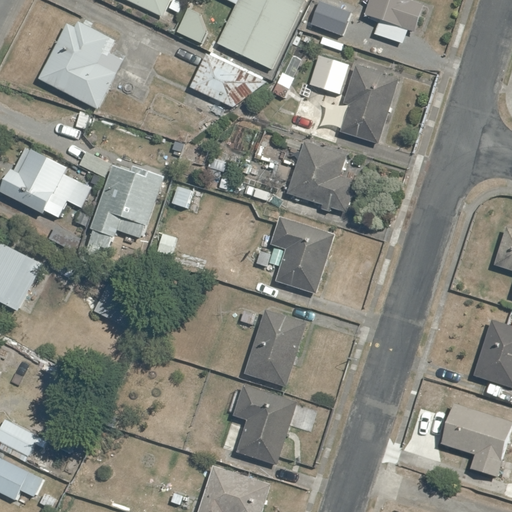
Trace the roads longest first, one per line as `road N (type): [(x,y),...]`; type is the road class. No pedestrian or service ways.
road 1 (residential): [(456,138),(338,511)]
road 2 (residential): [(499,0),(456,138)]
